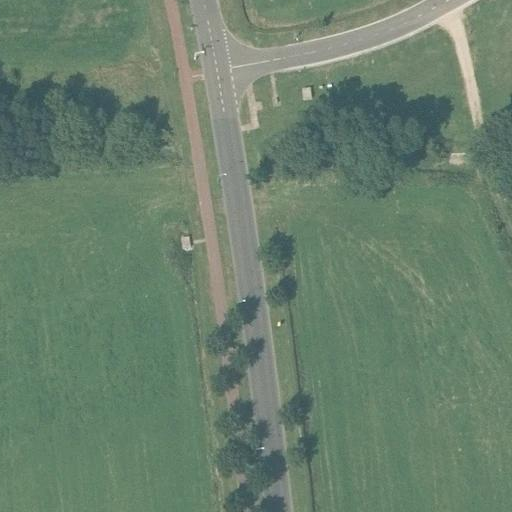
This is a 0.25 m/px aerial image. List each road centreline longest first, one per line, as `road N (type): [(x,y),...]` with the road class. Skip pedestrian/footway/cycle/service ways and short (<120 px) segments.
road 1 (unclassified): [(217,71),(276,511)]
road 2 (track): [(451,0),(474,142),(511,242)]
road 3 (residential): [(448,0),(358,40),(217,71)]
road 4 (track): [(0,180),(163,178),(198,169)]
